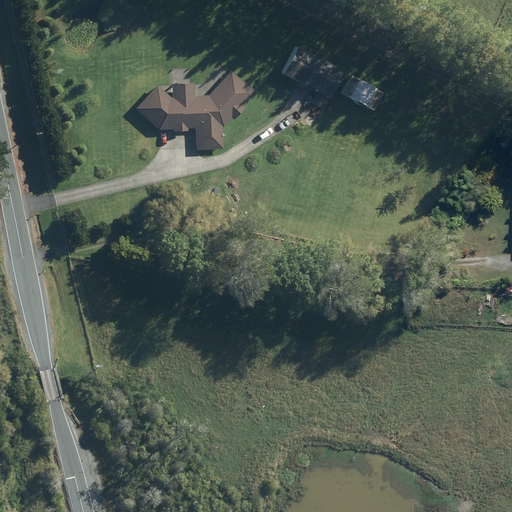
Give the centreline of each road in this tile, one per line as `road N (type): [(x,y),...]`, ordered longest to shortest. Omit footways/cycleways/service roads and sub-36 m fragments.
road 1 (unclassified): [(84,511),(0,160)]
road 2 (unknown): [(11,207),(137,176),(182,142)]
